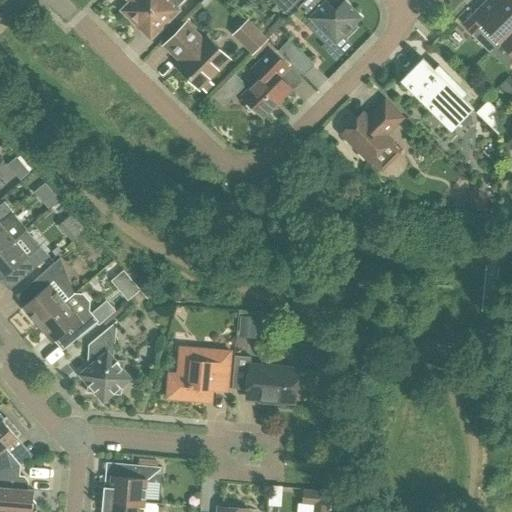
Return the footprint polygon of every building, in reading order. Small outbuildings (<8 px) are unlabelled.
[(124,0),(128,3),(120,11),(150,41),(180,11),(176,8),(184,0),(124,0)] [(271,0),(286,14),(299,0),(271,0)] [(342,4),(337,0),(305,0),(299,7),(319,27),(316,30),(327,42),(330,38),(335,44),(343,37),(346,39),(357,28),(354,25),(361,17),(345,1),(342,4)] [(511,0),(487,0),(464,23),(474,33),(473,34),(491,51),(493,49),(500,43),(511,30),(511,0)] [(251,56),(269,39),(249,18),(231,35),(251,56)] [(205,40),(186,21),(161,46),(181,65),(177,68),(198,89),(229,59),(208,38),(205,40)] [(511,30),(500,43),(511,54),(511,30)] [(303,76),(315,65),(289,40),(277,51),(303,76)] [(262,117),(289,92),(276,80),(289,68),(271,50),(252,69),(261,78),(242,97),(247,102),(248,112),(256,111),(262,117)] [(436,72),(423,58),(406,76),(457,126),(474,109),(462,98),(467,93),(441,67),(436,72)] [(237,92),(239,89),(239,83),(231,75),(226,81),(237,92)] [(511,78),(509,76),(499,87),(509,97),(511,93),(511,78)] [(405,118),(385,98),(367,116),(363,112),(341,135),(370,163),(371,161),(382,172),(401,153),(390,142),(392,141),(387,136),(405,118)] [(498,135),(499,112),(488,101),(476,113),(498,135)] [(468,191),(467,203),(476,211),(487,211),(487,200),(480,191),(468,191)] [(53,194),(43,203),(48,208),(58,200),(53,194)] [(0,250),(12,240),(13,241),(26,229),(12,212),(4,202),(0,204),(0,250)] [(82,242),(94,231),(79,216),(67,228),(82,242)] [(12,240),(0,250),(0,280),(16,267),(24,278),(49,257),(40,247),(27,257),(13,241),(12,240)] [(74,293),(61,257),(51,266),(30,284),(37,294),(21,308),(36,325),(74,293)] [(83,294),(74,293),(36,325),(51,342),(70,326),(79,337),(98,321),(89,311),(90,301),(83,294)] [(139,294),(130,301),(137,310),(146,302),(139,294)] [(256,338),(258,317),(241,315),(239,337),(256,338)] [(87,367),(78,374),(102,403),(130,379),(123,370),(123,361),(115,361),(113,359),(117,321),(88,345),(87,367)] [(226,391),(230,351),(181,347),(178,372),(167,371),(165,400),(213,404),(214,390),(226,391)] [(235,356),(232,389),(246,390),(245,398),(257,399),(257,401),(283,403),(284,401),(293,402),(296,370),(250,366),(250,357),(235,356)] [(0,472),(20,466),(20,465),(4,447),(16,437),(9,430),(10,424),(4,417),(0,421),(0,472)] [(103,487),(102,499),(143,503),(143,502),(145,479),(147,465),(120,464),(119,477),(110,476),(109,485),(109,488),(103,487)] [(0,509),(28,511),(35,511),(36,506),(32,502),(33,490),(27,490),(28,482),(24,476),(19,476),(20,466),(0,472),(0,509)] [(329,507),(330,491),(303,489),(301,505),(313,506),(312,511),(328,511),(328,507),(329,507)] [(102,499),(101,511),(107,511),(106,511),(157,511),(158,507),(155,503),(143,502),(143,503),(102,499)]
